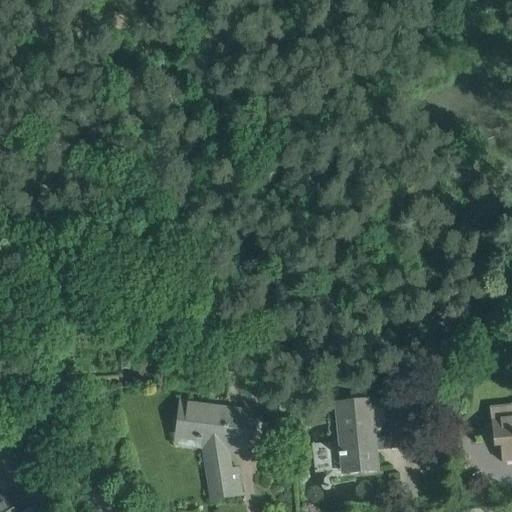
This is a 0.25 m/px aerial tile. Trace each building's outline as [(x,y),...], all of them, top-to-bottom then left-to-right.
[(371,400),(334,404),(338,454),(339,458),(341,457),(342,474),(377,470),(375,452),(392,450),(416,448),(415,444),(427,443),(425,421),(413,422),(389,424),(391,438),(375,440),(371,400)] [(230,471),(227,451),(226,443),(249,440),(253,412),(203,405),(203,404),(181,402),(179,418),(182,418),(180,435),(197,437),(196,439),(201,440),(201,437),(207,438),(206,446),(204,446),(212,499),(240,495),(236,470),(230,471)] [(511,406),(492,409),(494,429),(492,429),(494,446),(493,447),(499,447),(501,462),(511,461),(511,406)] [(0,447),(0,461),(11,481),(22,474),(6,444),(0,447)] [(13,511),(4,497),(0,499),(0,511),(13,511)]
